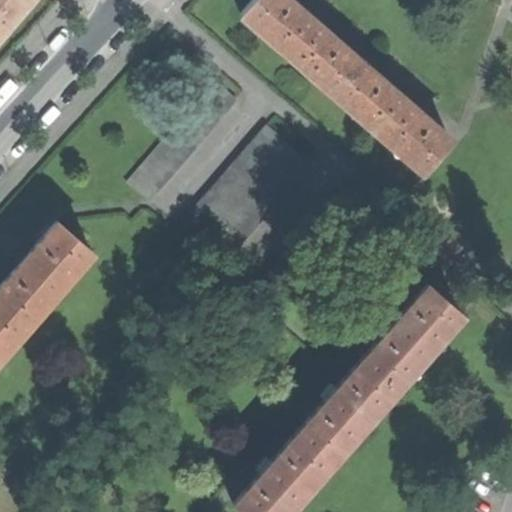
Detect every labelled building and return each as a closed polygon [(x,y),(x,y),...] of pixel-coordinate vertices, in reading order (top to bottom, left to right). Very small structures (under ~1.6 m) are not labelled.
[(0,0),(0,32),(27,0),(0,0)] [(449,138),(410,104),(411,102),(404,96),(401,93),(399,95),(319,26),(320,24),(314,18),(309,14),(308,16),(289,0),(251,0),(240,14),(421,171),(449,138)] [(126,181),(148,200),(235,99),(213,80),(126,181)] [(199,243),(287,142),(266,124),(178,225),(199,243)] [(309,161),(287,142),(199,243),(221,262),(309,161)] [(252,292),(274,310),(278,306),(362,209),(340,191),(252,292)] [(0,284),(0,297),(27,321),(90,250),(60,223),(56,220),(28,253),(27,251),(22,256),(18,261),(20,263),(0,284)] [(427,283),(399,315),(397,313),(392,318),(388,323),(390,325),(363,355),(396,384),(460,312),(427,283)] [(0,352),(27,321),(0,297),(0,352)] [(363,355),(334,388),(332,387),(328,391),(324,396),(325,398),(299,428),(332,457),(396,384),(363,355)] [(299,428),(270,461),(268,460),(263,464),(259,469),(261,471),(232,503),(241,511),(283,511),(332,457),(299,428)]
